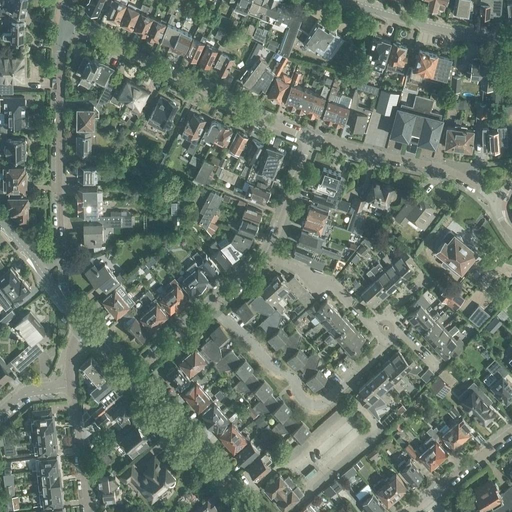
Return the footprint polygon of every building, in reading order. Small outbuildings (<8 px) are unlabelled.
[(26,0),(14,0),(14,2),(10,1),(8,10),(2,9),(2,15),(9,16),(10,12),(13,12),(12,13),(17,14),(19,15),(20,14),(24,15),(26,0)] [(110,0),(87,0),(85,6),(86,6),(86,9),(90,11),(92,9),(97,12),(100,6),(102,2),(108,5),(110,0)] [(117,21),(118,22),(128,0),(110,0),(110,2),(112,3),(106,16),(112,19),(113,20),(115,22),(117,21)] [(245,14),(247,10),(251,0),(236,0),(233,9),(245,14)] [(251,0),(247,10),(260,15),(265,0),(251,0)] [(274,20),(281,0),(267,0),(261,15),(274,20)] [(286,24),(292,8),(295,3),(288,0),(281,0),(274,20),(286,24)] [(421,0),(421,2),(444,8),(445,0),(421,0)] [(476,2),(476,0),(455,0),(454,9),(454,10),(468,13),(468,12),(469,6),(472,6),(473,1),(476,2)] [(476,0),(476,2),(477,2),(477,4),(480,4),(480,13),(481,13),(482,14),(482,15),(482,14),(486,15),(487,15),(488,13),(489,13),(493,13),(493,11),(500,12),(501,0),(476,0)] [(172,12),(175,4),(171,2),(167,10),(172,12)] [(136,19),(140,11),(133,7),(134,6),(129,3),(120,22),(125,25),(126,27),(129,28),(130,27),(132,28),(136,19)] [(144,34),(146,35),(154,17),(146,14),(150,7),(143,4),(140,11),(136,19),(138,20),(134,28),(138,30),(137,31),(139,31),(140,33),(142,34),(144,34)] [(328,26),(328,27),(318,20),(308,34),(303,30),(300,29),(299,27),(304,13),(298,10),(292,8),(286,24),(287,25),(277,52),(289,56),(296,36),(303,41),(302,42),(314,50),(315,48),(326,56),(327,57),(341,37),(340,36),(336,33),(337,32),(336,28),(332,25),(328,26)] [(24,21),(24,15),(20,14),(19,15),(17,14),(12,13),(13,12),(10,12),(9,16),(9,21),(12,21),(12,32),(3,32),(1,34),(1,38),(3,40),(24,41),(24,21)] [(215,19),(222,22),(225,16),(217,13),(215,19)] [(179,50),(180,49),(184,51),(192,34),(171,25),(176,16),(172,14),(167,23),(161,40),(165,42),(165,43),(166,44),(165,46),(170,48),(171,46),(172,47),(172,46),(173,47),(173,49),(178,52),(178,50),(179,50)] [(204,14),(201,21),(207,24),(210,17),(204,14)] [(161,20),(154,17),(146,35),(147,35),(147,36),(152,39),(152,38),(154,38),(158,39),(167,21),(162,18),(161,20)] [(227,26),(216,20),(214,25),(224,31),(227,26)] [(251,36),(255,26),(250,24),(246,33),(251,36)] [(262,29),(257,27),(253,35),(255,38),(265,43),(267,36),(261,33),(262,29)] [(373,35),(364,65),(364,66),(382,71),(390,41),(382,38),(381,38),(381,35),(375,33),(374,36),(373,35)] [(190,58),(192,57),(197,59),(204,43),(206,39),(202,37),(200,41),(193,37),(185,54),(186,54),(187,56),(190,58)] [(400,42),(400,41),(396,40),(394,42),(393,42),(388,60),(386,68),(403,72),(405,65),(408,55),(405,55),(407,47),(406,45),(402,44),(401,44),(400,42)] [(261,49),(263,45),(258,42),(250,57),(254,59),(259,48),(261,49)] [(276,52),(278,46),(269,43),(267,47),(276,52)] [(209,66),(209,65),(210,66),(218,49),(206,44),(199,60),(204,63),(203,64),(209,66)] [(427,51),(419,49),(415,67),(408,66),(402,90),(416,94),(417,94),(421,77),(430,80),(431,75),(447,79),(447,78),(451,79),(453,65),(450,65),(452,58),(437,54),(437,53),(427,51)] [(226,74),(234,58),(221,52),(215,64),(219,67),(217,70),(219,70),(219,72),(223,75),(224,73),(226,74)] [(102,62),(94,58),(93,60),(84,55),(78,68),(76,73),(84,77),(83,79),(91,83),(93,80),(105,86),(114,69),(101,63),(102,62)] [(24,60),(22,58),(22,57),(0,56),(0,91),(11,92),(11,78),(22,78),(22,76),(24,74),(24,72),(22,70),(22,65),(24,63),(24,60)] [(251,85),(266,66),(268,64),(260,57),(250,70),(247,69),(241,77),(243,79),(242,79),(243,83),(250,86),(251,85)] [(493,61),(487,61),(484,61),(484,63),(481,63),(481,61),(479,59),(475,58),(472,61),(471,71),(467,70),(467,76),(471,76),(471,77),(477,77),(477,80),(482,80),(482,83),(491,84),(493,61)] [(274,73),(275,72),(280,62),(277,61),(272,71),(274,73)] [(272,71),(266,66),(251,85),(252,86),(252,87),(260,91),(262,88),(265,91),(274,73),(272,71)] [(295,106),(296,107),(303,88),(297,86),(301,74),(295,72),(284,101),(289,102),(288,104),(289,104),(289,106),(292,108),(294,106),(295,106)] [(281,79),(276,76),(267,95),(271,97),(272,98),(273,99),(275,100),(277,99),(281,101),(291,78),(283,74),(281,79)] [(452,91),(460,91),(461,77),(453,77),(452,91)] [(321,95),(314,92),(307,110),(307,111),(308,111),(314,114),(315,112),(319,114),(331,79),(327,78),(321,95)] [(130,80),(129,80),(127,79),(120,91),(116,89),(117,89),(116,88),(110,100),(115,102),(120,104),(122,99),(129,102),(138,85),(136,84),(135,83),(135,82),(134,82),(133,81),(132,81),(131,81),(130,80)] [(140,86),(138,85),(129,102),(135,105),(133,111),(137,113),(149,91),(147,89),(146,89),(145,88),(145,87),(144,87),(142,86),(141,86),(140,86)] [(378,94),(379,88),(371,85),(369,92),(378,94)] [(331,120),(332,120),(338,103),(333,101),(338,88),(332,86),(322,116),(326,117),(325,118),(326,118),(326,120),(330,122),(331,120)] [(314,92),(303,88),(296,107),(297,107),(296,109),(301,111),(302,109),(303,109),(303,108),(307,110),(314,92)] [(357,89),(355,88),(352,99),(349,106),(347,114),(354,116),(351,128),(366,132),(373,110),(365,107),(364,109),(357,107),(358,105),(358,103),(358,101),(358,99),(358,98),(358,96),(358,95),(358,93),(358,91),(357,89)] [(381,89),(376,110),(393,115),(399,93),(381,89)] [(107,102),(111,94),(104,90),(97,103),(98,108),(103,110),(102,104),(107,102)] [(398,108),(391,135),(394,136),(395,136),(400,137),(408,140),(409,138),(418,140),(418,142),(426,144),(431,146),(432,146),(435,147),(443,119),(441,119),(442,114),(431,111),(434,99),(417,94),(416,94),(412,106),(401,103),(400,108),(398,108)] [(341,95),(338,103),(332,120),(334,121),(333,123),(338,124),(339,122),(339,123),(340,122),(344,123),(347,114),(349,106),(352,99),(341,95)] [(0,110),(23,110),(23,106),(25,106),(25,104),(26,103),(26,99),(24,99),(24,97),(0,97),(0,110)] [(171,102),(170,102),(160,97),(148,121),(165,130),(167,125),(168,125),(170,124),(173,119),(172,117),(178,106),(176,105),(175,104),(175,103),(174,102),(173,102),(172,102),(171,102)] [(479,103),(478,116),(488,117),(489,104),(479,103)] [(78,120),(77,120),(77,121),(76,122),(76,123),(77,124),(77,125),(77,126),(77,127),(78,127),(93,127),(94,127),(94,116),(97,116),(97,109),(93,105),(93,108),(90,108),(86,108),(78,108),(77,108),(77,109),(78,109),(77,118),(77,119),(78,119),(78,120)] [(23,115),(23,110),(0,110),(0,132),(7,132),(6,124),(20,124),(20,125),(27,125),(26,117),(25,117),(25,115),(23,115)] [(195,119),(192,117),(190,121),(188,120),(184,129),(189,132),(185,141),(191,144),(196,136),(199,137),(203,130),(201,129),(206,120),(204,119),(204,118),(203,118),(202,117),(202,116),(201,116),(200,116),(199,116),(198,116),(197,115),(195,119)] [(371,116),(367,130),(374,132),(378,118),(371,116)] [(213,141),(214,139),(221,124),(215,121),(212,121),(211,124),(209,128),(207,127),(200,141),(205,143),(208,138),(211,139),(211,140),(213,141)] [(221,124),(214,139),(226,145),(230,139),(228,138),(232,130),(228,128),(229,128),(227,127),(228,125),(224,123),(223,125),(221,124)] [(447,129),(443,128),(443,134),(446,135),(445,147),(447,147),(448,149),(451,149),(452,148),(458,148),(461,125),(455,124),(455,127),(447,127),(447,129)] [(467,126),(461,125),(458,148),(464,149),(465,151),(468,151),(469,150),(471,150),(474,130),(466,129),(467,126)] [(488,127),(482,127),(482,136),(483,148),(489,148),(491,148),(493,150),(496,150),(497,148),(499,148),(499,146),(507,146),(506,127),(497,128),(497,130),(494,130),(488,130),(488,127)] [(78,134),(77,134),(77,151),(80,151),(80,156),(87,156),(90,156),(90,134),(90,130),(78,129),(78,134)] [(238,157),(239,156),(249,137),(247,136),(247,134),(244,133),(242,134),(237,131),(227,151),(238,157)] [(183,141),(186,136),(179,132),(176,137),(179,138),(179,139),(183,141)] [(239,156),(253,163),(257,156),(259,157),(262,150),(265,152),(266,148),(264,147),(263,148),(262,147),(263,144),(262,144),(263,143),(254,138),(254,139),(253,139),(249,137),(239,156)] [(25,138),(7,139),(6,139),(7,159),(25,158),(25,156),(27,155),(27,153),(26,152),(25,151),(25,146),(26,145),(27,143),(26,141),(25,140),(25,138)] [(281,151),(267,146),(266,148),(265,152),(262,150),(259,157),(257,156),(253,163),(247,178),(251,180),(270,187),(269,188),(270,188),(270,187),(282,154),(281,152),(281,151)] [(157,174),(168,153),(161,150),(152,168),(157,174)] [(147,164),(138,154),(130,155),(130,164),(147,164)] [(203,159),(193,154),(190,160),(200,165),(203,159)] [(99,156),(90,156),(87,156),(87,165),(99,165),(99,156)] [(228,158),(223,156),(219,164),(224,167),(228,158)] [(211,161),(204,158),(194,179),(201,183),(203,181),(204,181),(205,181),(209,184),(212,179),(207,176),(214,163),(211,161)] [(3,167),(3,179),(27,178),(27,173),(26,172),(26,170),(24,170),(24,166),(11,167),(11,164),(3,165),(3,167)] [(193,164),(189,173),(194,176),(199,167),(193,164)] [(102,165),(99,165),(87,165),(78,165),(78,166),(77,168),(77,171),(78,172),(78,174),(78,179),(90,179),(90,183),(108,183),(108,181),(108,177),(100,178),(100,174),(102,174),(102,165)] [(234,183),(238,174),(223,167),(219,176),(234,183)] [(340,174),(324,168),(316,188),(329,192),(327,199),(314,195),(312,201),(335,209),(346,178),(339,176),(340,174)] [(25,190),(24,186),(26,186),(26,184),(27,183),(27,178),(3,179),(3,189),(0,188),(0,192),(5,192),(5,190),(8,190),(25,190)] [(271,191),(269,190),(269,189),(249,181),(249,183),(245,181),(241,190),(234,188),(233,192),(244,196),(245,194),(252,197),(264,201),(266,197),(267,196),(269,196),(271,191)] [(382,185),(373,182),(367,199),(379,203),(377,209),(383,211),(387,200),(390,201),(394,188),(392,187),(392,186),(385,184),(382,184),(382,185)] [(78,199),(78,200),(97,200),(102,200),(102,191),(97,191),(97,186),(79,187),(79,192),(78,192),(78,194),(77,195),(77,198),(78,199)] [(26,189),(25,190),(8,190),(9,197),(8,197),(8,199),(7,200),(7,203),(8,204),(8,205),(12,205),(12,211),(14,213),(19,213),(19,220),(21,220),(22,221),(25,221),(26,220),(28,220),(27,197),(21,197),(21,195),(26,194),(26,189)] [(206,229),(208,225),(210,222),(223,197),(215,193),(202,217),(199,222),(206,229)] [(410,217),(420,225),(434,207),(420,196),(418,199),(412,195),(400,210),(401,211),(396,217),(404,224),(410,217)] [(191,199),(185,196),(182,202),(188,205),(191,199)] [(355,208),(348,228),(354,230),(364,200),(354,197),(351,207),(355,208)] [(102,200),(97,200),(78,200),(78,202),(77,203),(77,206),(78,207),(78,209),(79,209),(80,214),(103,213),(102,200)] [(181,202),(178,202),(178,213),(190,213),(181,202)] [(309,210),(307,215),(324,222),(330,224),(332,218),(326,216),(329,210),(311,204),(310,205),(309,206),(307,209),(309,210)] [(262,211),(246,206),(242,217),(258,222),(258,221),(259,221),(259,220),(260,219),(260,218),(260,217),(260,216),(262,211)] [(132,215),(105,216),(87,217),(91,217),(91,223),(83,223),(83,224),(85,224),(86,240),(84,240),(84,246),(97,246),(96,246),(95,239),(100,238),(100,240),(103,240),(102,226),(132,225),(132,215)] [(320,233),(324,222),(307,215),(305,220),(303,221),(302,224),(303,226),(303,227),(320,233)] [(231,229),(236,231),(237,231),(238,229),(253,234),(255,230),(257,230),(258,226),(257,224),(257,223),(242,218),(239,225),(233,223),(231,229)] [(189,220),(184,225),(189,229),(193,225),(189,220)] [(215,231),(218,225),(210,222),(208,225),(215,230),(215,231)] [(208,225),(206,229),(211,235),(215,230),(208,225)] [(252,237),(237,231),(236,231),(230,239),(245,250),(249,244),(251,242),(252,240),(252,238),(252,237)] [(320,245),(323,238),(301,231),(301,232),(299,233),(298,235),(299,237),(297,242),(313,248),(312,249),(321,252),(323,246),(320,245)] [(442,262),(448,267),(457,274),(461,269),(462,270),(467,263),(466,263),(476,251),(474,250),(474,249),(474,248),(473,247),(473,246),(472,245),(471,245),(470,245),(469,244),(467,244),(463,240),(462,239),(462,238),(461,237),(461,236),(460,236),(459,235),(458,235),(456,235),(451,231),(448,231),(443,237),(444,239),(444,240),(437,249),(446,257),(442,262)] [(365,236),(362,240),(367,245),(372,240),(373,239),(365,236)] [(218,243),(232,260),(233,259),(235,259),(237,258),(238,255),(244,251),(228,240),(227,241),(224,239),(218,243)] [(210,245),(216,251),(210,256),(221,269),(222,268),(224,268),(227,266),(227,264),(230,261),(219,248),(216,245),(218,243),(215,240),(210,245)] [(296,246),(295,247),(295,248),(294,249),(294,250),(292,255),(307,262),(306,263),(322,269),(324,263),(309,257),(312,251),(297,244),(296,245),(296,246)] [(159,258),(168,251),(163,246),(155,253),(159,258)] [(368,250),(364,246),(358,251),(362,255),(368,250)] [(323,248),(321,252),(330,256),(332,251),(323,248)] [(395,254),(398,256),(392,261),(406,276),(414,268),(409,263),(414,258),(402,248),(395,254)] [(355,264),(363,257),(357,251),(351,259),(355,264)] [(204,261),(196,252),(192,255),(196,260),(211,278),(215,274),(216,274),(217,274),(218,274),(218,273),(219,272),(219,271),(220,270),(208,256),(204,261)] [(388,265),(384,269),(397,283),(406,276),(392,261),(386,254),(382,258),(388,265)] [(149,257),(143,262),(147,267),(152,262),(149,257)] [(147,267),(143,262),(140,265),(145,272),(149,269),(147,267)] [(374,265),(370,269),(373,272),(377,276),(376,276),(391,292),(396,287),(395,286),(397,283),(384,269),(379,263),(375,267),(374,265)] [(100,289),(99,290),(105,285),(109,290),(106,292),(107,293),(116,284),(122,280),(125,278),(120,272),(115,276),(105,264),(101,266),(102,268),(98,271),(94,265),(94,264),(85,272),(89,277),(90,276),(100,289)] [(198,266),(189,273),(201,288),(206,284),(205,283),(209,279),(198,266)] [(0,289),(1,291),(3,290),(18,277),(19,275),(15,270),(14,272),(10,268),(0,275),(0,289)] [(365,272),(374,281),(370,285),(383,299),(391,292),(376,276),(377,276),(373,272),(370,269),(369,268),(365,272)] [(196,292),(201,288),(189,273),(180,281),(191,294),(196,291),(196,292)] [(293,300),(297,297),(293,293),(289,288),(285,284),(287,281),(281,274),(279,276),(277,275),(269,282),(282,297),(286,293),(293,300)] [(298,280),(294,275),(287,281),(285,284),(289,288),(298,280)] [(20,280),(18,277),(3,290),(1,291),(6,297),(3,299),(9,307),(22,296),(21,295),(29,288),(22,279),(20,280)] [(174,286),(168,291),(180,306),(185,302),(184,301),(188,297),(177,284),(178,283),(174,278),(170,282),(174,286)] [(289,288),(293,293),(302,285),(298,280),(289,288)] [(284,308),(278,301),(282,297),(269,282),(261,290),(280,312),(282,310),(284,308)] [(383,299),(370,285),(365,288),(360,282),(356,286),(359,290),(354,294),(364,304),(368,300),(374,307),(383,299)] [(464,299),(464,298),(458,294),(458,295),(454,291),(455,290),(447,284),(438,296),(445,302),(446,301),(456,309),(464,299)] [(297,297),(307,289),(302,285),(293,293),(297,297)] [(109,307),(110,308),(123,297),(115,288),(102,299),(105,303),(104,304),(108,308),(109,307)] [(311,293),(307,289),(297,297),(301,302),(311,293)] [(500,303),(504,298),(493,289),(489,294),(500,303)] [(153,305),(148,310),(159,322),(160,322),(161,322),(164,320),(164,318),(167,315),(157,303),(158,301),(148,290),(145,293),(152,301),(150,302),(153,305)] [(175,310),(180,306),(168,291),(162,297),(159,293),(156,296),(170,312),(175,309),(175,310)] [(260,293),(248,304),(256,313),(256,312),(258,311),(269,315),(260,323),(260,324),(276,309),(275,309),(260,292),(260,293)] [(306,307),(315,298),(311,293),(301,302),(306,307)] [(406,317),(414,325),(428,312),(424,308),(430,303),(422,294),(409,306),(413,311),(406,317)] [(130,305),(123,297),(110,308),(110,309),(109,310),(113,314),(114,313),(117,317),(130,305)] [(315,316),(320,321),(334,308),(327,300),(320,306),(316,301),(306,311),(313,318),(315,316)] [(236,309),(237,310),(248,322),(257,313),(256,312),(256,313),(248,304),(246,301),(236,309)] [(480,327),(490,314),(478,305),(468,317),(480,327)] [(260,324),(271,335),(271,336),(280,328),(278,326),(282,314),(282,313),(280,312),(277,308),(275,309),(276,309),(260,324)] [(342,316),(334,308),(320,321),(313,327),(316,331),(323,325),(327,329),(342,316)] [(0,327),(16,314),(11,309),(0,319),(0,327)] [(508,315),(502,309),(497,315),(503,320),(508,315)] [(128,310),(122,316),(126,321),(132,315),(128,310)] [(158,323),(159,322),(148,310),(139,317),(150,330),(154,327),(156,327),(158,325),(158,323)] [(15,324),(31,343),(10,361),(19,371),(44,349),(35,340),(47,330),(46,329),(44,331),(38,324),(29,313),(31,311),(30,311),(15,324)] [(432,316),(428,312),(414,325),(421,333),(437,319),(440,315),(439,313),(437,311),(432,316)] [(444,327),(440,323),(447,316),(444,312),(443,312),(440,315),(437,319),(421,333),(426,338),(427,337),(430,340),(444,327)] [(16,315),(10,320),(13,324),(19,319),(16,315)] [(496,315),(486,325),(491,330),(501,320),(496,315)] [(346,318),(344,319),(342,316),(327,329),(331,333),(324,340),(328,344),(331,341),(330,340),(334,337),(335,337),(350,323),(346,318)] [(129,331),(128,331),(134,338),(135,337),(138,341),(142,337),(143,337),(146,335),(146,333),(147,333),(135,318),(125,327),(129,331)] [(358,331),(350,323),(335,337),(334,337),(330,340),(331,341),(334,344),(339,340),(343,344),(358,331)] [(231,337),(230,336),(220,324),(210,333),(213,336),(213,335),(221,344),(222,345),(231,337)] [(430,340),(437,348),(451,335),(452,335),(459,329),(455,324),(448,331),(444,327),(430,340)] [(276,348),(277,347),(288,337),(280,328),(271,336),(271,335),(268,338),(276,348)] [(288,337),(277,347),(279,345),(290,356),(290,357),(299,349),(297,347),(301,335),(296,329),(288,337)] [(359,345),(365,339),(358,331),(343,344),(347,348),(344,350),(352,359),(363,349),(359,345)] [(219,346),(221,344),(213,335),(213,336),(201,346),(201,347),(216,363),(232,349),(231,349),(222,358),(219,346)] [(451,335),(437,348),(444,356),(450,352),(454,357),(465,345),(459,338),(456,340),(452,335),(451,335)] [(192,350),(187,355),(192,360),(198,368),(207,361),(196,348),(193,351),(192,350)] [(485,348),(480,353),(484,357),(489,353),(485,348)] [(232,368),(234,370),(243,362),(242,361),(232,350),(232,349),(216,363),(214,365),(220,371),(220,370),(232,368)] [(295,369),(296,368),(307,357),(299,349),(290,357),(290,356),(287,359),(295,369)] [(298,366),(309,377),(309,378),(318,370),(318,369),(316,368),(320,356),(315,350),(307,357),(296,368),(298,366)] [(398,351),(390,358),(403,373),(407,369),(415,374),(422,368),(409,353),(404,357),(398,351)] [(198,368),(192,360),(187,355),(181,359),(182,360),(179,363),(190,376),(198,368)] [(0,385),(9,378),(10,379),(6,374),(12,370),(0,356),(0,385)] [(91,357),(80,367),(96,385),(107,375),(91,357)] [(503,375),(508,370),(495,357),(490,363),(500,373),(490,383),(497,390),(495,392),(500,397),(501,396),(502,397),(503,396),(508,402),(511,398),(511,384),(507,380),(503,375)] [(403,373),(390,358),(382,366),(403,388),(407,385),(399,377),(403,373)] [(242,379),(253,368),(253,369),(254,368),(245,359),(242,361),(243,362),(234,370),(242,379)] [(194,381),(192,378),(190,379),(186,374),(185,376),(176,366),(174,367),(172,367),(169,370),(168,372),(166,374),(171,379),(170,380),(176,386),(177,385),(180,389),(186,383),(188,386),(194,381)] [(399,392),(403,388),(382,366),(377,370),(378,372),(375,374),(388,389),(392,385),(399,392)] [(426,381),(434,372),(428,367),(421,376),(426,381)] [(251,389),(253,391),(262,383),(261,382),(251,371),(253,369),(253,368),(242,379),(233,386),(239,392),(239,391),(251,389)] [(309,377),(307,379),(306,380),(314,390),(327,378),(319,369),(318,369),(318,370),(309,378),(309,377)] [(98,399),(99,399),(115,384),(116,384),(108,374),(107,375),(96,385),(90,390),(98,399)] [(380,396),(385,402),(387,403),(391,400),(384,392),(388,389),(375,374),(367,382),(380,396)] [(448,385),(438,376),(429,385),(439,394),(448,385)] [(273,389),(264,380),(261,382),(262,383),(253,391),(261,400),(272,389),(272,390),(273,389)] [(487,396),(474,381),(467,388),(471,392),(462,401),(465,404),(463,405),(469,411),(470,410),(483,422),(486,420),(487,420),(488,420),(489,419),(490,418),(491,417),(491,416),(492,415),(492,414),(494,411),(483,400),(487,396)] [(190,401),(191,402),(204,391),(196,382),(183,393),(187,397),(187,399),(188,401),(190,401)] [(374,407),(385,402),(380,396),(367,382),(359,389),(365,396),(360,400),(378,419),(379,418),(374,407)] [(107,405),(122,392),(115,384),(99,399),(104,404),(92,414),(97,419),(109,408),(107,405)] [(272,390),(272,389),(261,400),(253,407),(258,413),(270,410),(272,412),(281,404),(280,403),(270,392),(272,390)] [(191,402),(192,403),(192,405),(194,407),(195,407),(199,411),(212,399),(204,391),(191,402)] [(410,404),(415,409),(422,401),(418,397),(410,404)] [(114,407),(112,405),(109,408),(97,419),(95,420),(100,426),(109,418),(111,420),(115,417),(124,427),(130,422),(130,420),(127,417),(129,414),(131,415),(133,414),(134,412),(134,410),(136,408),(130,401),(128,403),(125,399),(118,406),(117,404),(114,407)] [(292,410),(283,401),(280,403),(281,404),(272,412),(280,421),(291,411),(292,410)] [(84,412),(92,405),(83,402),(84,412)] [(204,419),(208,423),(222,411),(214,402),(201,414),(205,418),(204,419)] [(253,418),(258,414),(250,404),(245,409),(253,418)] [(455,419),(461,413),(454,406),(448,411),(455,419)] [(31,422),(32,430),(55,427),(54,415),(52,416),(51,408),(32,410),(33,418),(35,418),(35,421),(31,422)] [(216,431),(230,420),(222,411),(208,423),(212,428),(213,427),(216,431)] [(289,413),(291,411),(280,421),(272,428),(277,434),(277,433),(289,431),(291,433),(300,425),(300,424),(289,413)] [(263,430),(268,425),(260,415),(254,420),(263,430)] [(398,428),(403,423),(399,418),(394,424),(398,428)] [(459,420),(450,427),(461,440),(462,439),(464,440),(466,438),(466,436),(470,432),(459,420)] [(311,431),(303,422),(300,424),(300,425),(291,433),(299,442),(311,431)] [(226,443),(240,431),(232,423),(219,434),(222,438),(222,440),(224,442),(226,442),(226,443)] [(435,427),(433,424),(431,427),(437,434),(440,432),(436,426),(435,427)] [(54,435),(56,435),(55,427),(32,430),(33,438),(37,437),(38,441),(55,439),(54,435)] [(122,440),(119,442),(132,457),(139,451),(140,452),(149,445),(144,439),(146,437),(145,436),(145,434),(143,431),(141,431),(137,427),(122,440)] [(423,443),(427,448),(439,460),(440,460),(441,460),(444,458),(444,456),(447,453),(435,439),(439,436),(437,434),(431,427),(426,430),(431,436),(423,443)] [(460,443),(460,441),(461,440),(450,427),(441,435),(452,448),(456,445),(458,445),(460,443)] [(245,438),(240,431),(226,443),(227,444),(227,446),(229,448),(231,448),(234,452),(255,434),(253,431),(245,438)] [(275,449),(283,442),(279,438),(271,445),(275,449)] [(55,443),(55,439),(38,441),(38,444),(34,445),(35,453),(58,450),(57,443),(55,443)] [(258,452),(260,451),(250,440),(235,453),(236,454),(236,457),(239,459),(241,459),(245,464),(245,463),(247,466),(260,455),(258,452)] [(5,445),(4,445),(5,454),(13,453),(11,444),(5,445)] [(412,457),(417,453),(410,446),(406,450),(412,457)] [(98,456),(104,451),(100,447),(95,452),(98,456)] [(376,447),(367,454),(372,459),(380,452),(376,447)] [(437,463),(437,462),(439,460),(427,448),(418,456),(430,468),(433,465),(435,465),(437,463)] [(106,465),(112,460),(104,451),(99,455),(106,465)] [(254,474),(258,478),(271,467),(268,464),(273,460),(266,453),(262,457),(260,455),(247,466),(249,467),(249,468),(249,469),(250,472),(251,473),(254,474)] [(35,458),(37,470),(41,470),(42,470),(58,468),(57,464),(59,463),(59,456),(35,458)] [(415,482),(416,482),(417,481),(418,480),(418,479),(423,475),(416,467),(417,467),(410,459),(406,462),(405,461),(398,466),(401,470),(397,473),(406,483),(410,480),(413,483),(414,482),(415,482)] [(166,462),(165,463),(164,463),(161,465),(158,462),(155,464),(151,460),(148,463),(150,465),(145,469),(148,472),(142,478),(132,466),(122,475),(119,478),(123,483),(126,480),(127,480),(132,476),(146,492),(145,493),(151,501),(157,496),(154,493),(167,482),(168,483),(169,483),(170,484),(171,484),(173,483),(174,483),(174,482),(175,481),(175,480),(175,479),(175,478),(175,477),(174,476),(168,469),(168,468),(169,468),(169,467),(169,466),(169,465),(169,464),(168,464),(168,463),(167,463),(166,462)] [(360,460),(353,466),(357,470),(364,465),(360,460)] [(341,475),(341,476),(345,480),(357,471),(353,466),(341,475)] [(37,474),(38,482),(61,479),(60,471),(58,471),(58,468),(42,470),(41,470),(41,473),(37,474)] [(272,493),(275,497),(293,481),(291,479),(287,482),(280,474),(278,475),(277,474),(276,474),(274,476),(274,477),(275,478),(265,487),(266,488),(266,489),(266,490),(267,491),(267,492),(268,492),(269,492),(270,492),(271,494),(272,493)] [(406,489),(407,488),(396,474),(390,479),(388,477),(384,480),(398,496),(402,492),(403,492),(406,490),(406,489)] [(96,477),(98,489),(104,489),(104,492),(102,492),(104,504),(116,502),(114,490),(113,490),(113,487),(114,487),(120,482),(115,477),(111,477),(108,478),(108,476),(96,477)] [(345,480),(341,476),(336,480),(342,488),(347,484),(345,480)] [(383,478),(373,486),(388,504),(389,503),(390,503),(393,501),(393,500),(398,496),(384,480),(383,478)] [(44,489),(44,492),(60,491),(60,487),(62,487),(61,479),(38,482),(39,490),(44,489)] [(337,492),(342,488),(336,480),(330,485),(337,492)] [(297,497),(303,492),(293,481),(275,497),(278,500),(277,501),(279,503),(279,504),(279,505),(280,506),(281,506),(281,507),(282,507),(282,506),(284,508),(294,500),(294,501),(295,501),(298,499),(298,498),(297,497)] [(497,489),(499,488),(495,482),(490,484),(488,481),(475,489),(478,494),(475,495),(482,509),(490,504),(493,508),(492,509),(495,511),(504,511),(510,508),(511,510),(511,484),(503,493),(503,492),(500,494),(497,489)] [(323,490),(326,493),(332,487),(330,484),(323,490)] [(379,511),(384,507),(375,496),(370,490),(360,498),(366,506),(362,509),(364,511),(379,511)] [(63,495),(61,495),(60,491),(44,492),(45,496),(40,496),(41,505),(64,502),(63,495)]
